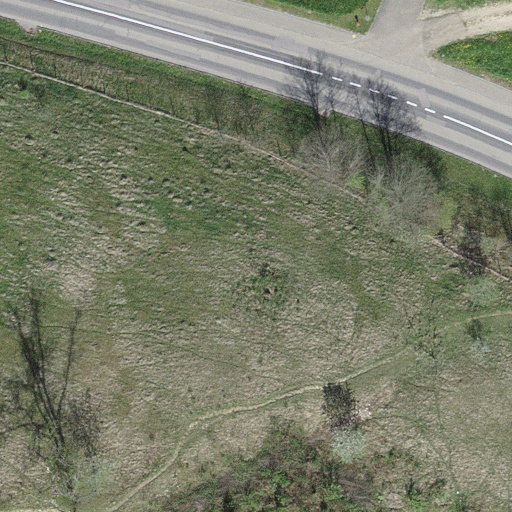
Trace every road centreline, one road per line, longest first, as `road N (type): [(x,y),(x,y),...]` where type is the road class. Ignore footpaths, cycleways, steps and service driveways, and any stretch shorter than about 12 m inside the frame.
road 1 (tertiary): [(57,0),(365,82),(511,144)]
road 2 (track): [(511,11),(390,34)]
